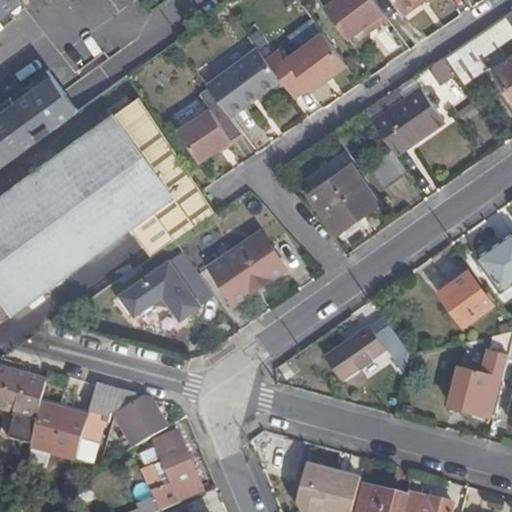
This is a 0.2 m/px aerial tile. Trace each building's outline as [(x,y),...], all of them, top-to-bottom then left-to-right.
[(20,0),(0,0),(0,23),(24,5),(20,0)] [(337,0),(326,8),(350,41),(365,30),(373,24),(377,29),(389,19),(374,0),(337,0)] [(428,0),(430,2),(432,0),(393,0),(405,16),(426,0),(428,0)] [(511,35),(511,11),(446,57),(455,71),(465,84),(490,66),(483,55),(511,35)] [(377,29),(373,24),(365,30),(369,35),(377,29)] [(348,66),(324,33),(289,59),(282,50),(268,60),(283,81),(296,98),(309,89),(312,93),(348,66)] [(222,103),(233,118),(250,105),(249,103),(259,95),(261,97),(283,81),(268,60),(259,48),(209,86),(222,103)] [(443,80),(455,71),(446,57),(433,66),(443,80)] [(511,94),(511,60),(496,71),(511,94)] [(52,77),(0,115),(0,170),(77,113),(52,77)] [(367,111),(393,150),(397,154),(427,134),(424,128),(441,117),(436,108),(439,106),(440,100),(437,94),(432,94),(428,97),(423,89),(405,102),(389,112),(382,101),(367,111)] [(405,102),(397,91),(382,101),(389,112),(405,102)] [(259,95),(249,103),(250,105),(261,97),(259,95)] [(141,97),(116,115),(0,199),(0,293),(14,313),(133,226),(154,256),(218,213),(204,192),(141,97)] [(462,110),(468,118),(478,111),(472,102),(462,110)] [(211,110),(180,131),(200,163),(232,142),(211,110)] [(445,122),(441,117),(424,128),(427,134),(445,122)] [(388,185),(409,172),(397,154),(393,150),(373,162),(388,185)] [(340,233),(380,205),(352,167),(313,194),(340,233)] [(288,268),(264,231),(212,266),(237,303),(288,268)] [(503,290),(511,283),(511,235),(502,243),(491,250),(480,258),(503,290)] [(491,250),(502,243),(498,236),(486,243),(491,250)] [(161,303),(169,305),(172,303),(184,320),(204,305),(173,261),(124,295),(139,315),(159,301),(161,303)] [(497,303),(473,269),(443,291),(467,326),(497,303)] [(511,295),(511,283),(503,290),(509,298),(511,295)] [(343,378),(386,347),(386,346),(399,337),(385,317),(373,327),(371,325),(328,356),(343,378)] [(511,332),(496,336),(492,350),(511,356),(511,351),(511,332)] [(386,347),(405,372),(410,353),(399,337),(386,346),(386,347)] [(501,377),(505,378),(510,359),(511,356),(492,350),(486,372),(462,367),(452,404),(467,408),(491,415),(501,377)] [(43,404),(49,380),(0,367),(0,407),(19,412),(12,438),(32,443),(43,404)] [(139,396),(100,385),(91,416),(78,459),(77,462),(94,463),(106,421),(111,422),(113,414),(131,403),(139,396)] [(154,400),(147,398),(118,416),(119,416),(129,434),(136,447),(170,427),(154,400)] [(91,416),(43,404),(32,443),(31,447),(78,459),(91,416)] [(452,404),(450,410),(466,414),(467,408),(452,404)] [(129,434),(119,416),(115,419),(125,436),(129,434)] [(162,509),(183,501),(182,498),(205,489),(179,431),(157,441),(166,461),(161,463),(165,474),(171,471),(175,481),(154,490),(158,501),(162,509)] [(348,475),(311,466),(300,505),(303,511),(354,511),(360,495),(344,490),(348,475)] [(409,498),(367,488),(360,511),(453,511),(455,506),(411,494),(409,498)] [(156,511),(162,509),(158,501),(132,511),(156,511)]
